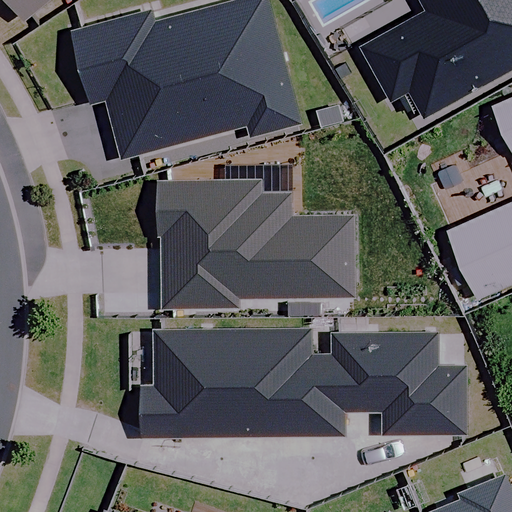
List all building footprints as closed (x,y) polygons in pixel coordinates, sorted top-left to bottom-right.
[(4,0),(19,19),(42,0),(4,0)] [(147,11),(68,31),(86,103),(103,99),(118,157),(244,125),(246,136),(294,124),(262,0),(234,0),(149,21),(147,11)] [(511,0),(415,0),(422,11),(356,47),(386,101),(405,91),(420,117),(511,65),(511,0)] [(511,202),(443,232),(471,298),(511,280),(511,99),(491,109),(511,155),(511,154),(511,202)] [(159,236),(160,308),(233,307),(233,297),(352,296),(351,218),(287,218),(287,195),(257,196),(257,182),(151,183),(152,236),(159,236)] [(329,436),(328,355),(308,355),(308,328),(152,329),(152,387),(138,388),(138,438),(329,436)] [(328,355),(329,436),(341,436),(341,411),(377,411),(377,436),(463,435),(462,365),(434,365),(434,333),(328,334),(328,355)] [(426,511),(511,511),(511,500),(501,474),(456,493),(458,499),(426,511)]
